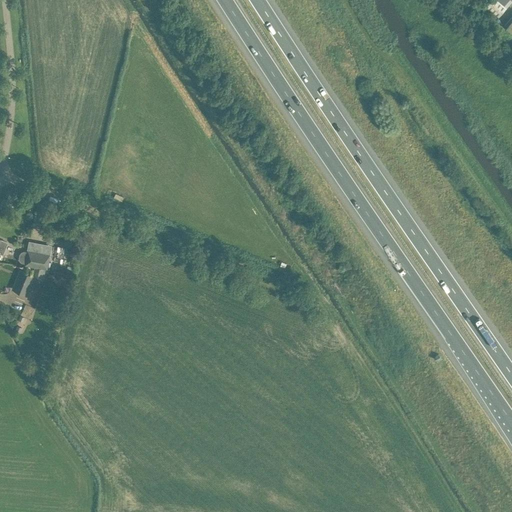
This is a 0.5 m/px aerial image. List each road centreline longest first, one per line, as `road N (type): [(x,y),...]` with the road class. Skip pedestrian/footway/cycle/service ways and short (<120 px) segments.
road 1 (motorway): [(225,0),(511,422)]
road 2 (motorway): [(511,375),(258,0)]
road 3 (unclassified): [(298,297),(0,174)]
road 4 (unclassified): [(0,168),(12,89),(5,0)]
